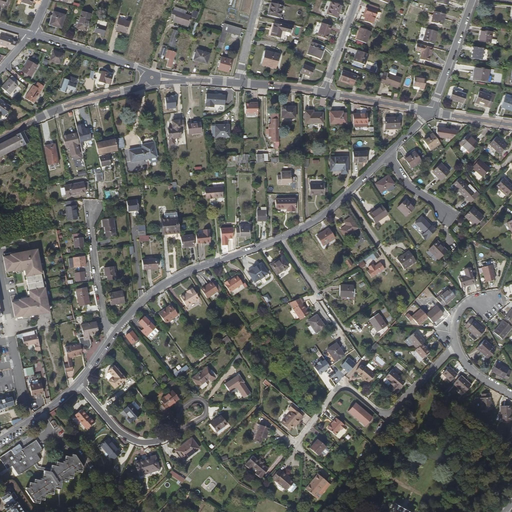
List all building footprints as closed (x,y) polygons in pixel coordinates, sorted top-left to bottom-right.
[(337,19),(342,6),(331,2),(327,15),(337,19)] [(279,18),(282,5),(271,3),(268,15),(279,18)] [(367,8),(364,14),(363,17),(365,18),(364,22),(372,25),(377,12),(367,8)] [(188,27),(191,17),(172,10),(169,19),(173,20),(172,22),(188,27)] [(60,29),(64,15),(53,12),(49,25),(60,29)] [(84,31),(89,15),(80,12),(76,29),(84,31)] [(440,26),(443,15),(432,12),(429,23),(440,26)] [(128,25),(117,22),(113,32),(124,36),(128,25)] [(281,38),(284,25),(274,23),(271,36),(281,38)] [(326,40),(331,27),(322,23),(317,36),(326,40)] [(92,34),(99,36),(102,36),(104,28),(94,26),(92,34)] [(366,44),(370,32),(360,28),(356,40),(366,44)] [(432,45),(435,32),(425,30),(421,42),(432,45)] [(491,43),(493,32),(481,30),(479,41),(491,43)] [(221,31),(217,47),(222,49),(227,33),(221,31)] [(175,43),(178,34),(173,33),(169,45),(175,47),(176,44),(175,43)] [(10,50),(17,42),(11,40),(11,38),(0,34),(0,44),(8,47),(7,49),(10,50)] [(318,48),(320,44),(312,42),(308,54),(321,59),(324,50),(320,49),(318,48)] [(159,57),(163,58),(167,46),(163,44),(159,57)] [(416,64),(423,66),(425,61),(428,62),(432,48),(415,44),(414,51),(420,52),(419,60),(417,59),(416,64)] [(482,59),(483,48),(473,47),(471,58),(482,59)] [(364,65),(368,54),(358,50),(354,61),(364,65)] [(59,64),(63,54),(52,51),(49,60),(59,64)] [(173,68),(178,53),(169,51),(167,59),(170,60),(168,66),(173,68)] [(206,64),(209,55),(196,51),(194,60),(206,64)] [(262,65),(270,66),(273,67),(273,65),(278,66),(280,54),(265,51),(262,65)] [(34,54),(32,57),(39,63),(44,58),(42,55),(38,58),(34,54)] [(227,73),(231,60),(221,57),(218,70),(227,73)] [(31,76),(38,67),(29,60),(22,69),(31,76)] [(310,77),(314,70),(303,65),(300,72),(310,77)] [(390,68),(388,73),(395,76),(397,70),(390,68)] [(487,80),(488,71),(475,68),(473,78),(487,80)] [(356,87),(360,77),(342,70),(339,81),(356,87)] [(109,84),(111,75),(100,72),(98,82),(104,84),(105,83),(109,84)] [(383,75),(380,83),(385,84),(385,83),(399,89),(402,78),(395,76),(388,73),(387,77),(383,75)] [(9,94),(20,82),(11,75),(0,87),(9,94)] [(73,91),(77,79),(70,77),(69,81),(62,79),(59,90),(65,92),(66,89),(73,91)] [(424,89),(425,79),(414,78),(413,86),(419,87),(419,88),(424,89)] [(31,91),(30,90),(27,95),(34,100),(43,87),(39,84),(36,88),(34,87),(31,91)] [(466,95),(453,90),(449,99),(463,103),(466,95)] [(490,108),(495,95),(492,94),(491,96),(479,92),(475,103),(490,108)] [(223,94),(206,93),(204,106),(222,107),(223,94)] [(511,99),(510,99),(505,97),(501,107),(511,110),(511,99)] [(0,113),(2,115),(8,106),(0,99),(0,113)] [(257,113),(257,101),(252,101),(252,103),(249,103),(244,103),(244,113),(257,113)] [(296,106),(281,105),(281,120),(296,121),(296,106)] [(322,122),(321,111),(312,111),(312,109),(303,109),(304,122),(322,122)] [(334,113),(334,111),(329,111),(330,123),(345,123),(345,113),(341,113),(334,113)] [(367,123),(366,114),(352,114),(352,124),(367,123)] [(399,130),(399,119),(385,119),(385,130),(399,130)] [(201,132),(199,122),(186,124),(188,134),(201,132)] [(83,124),(75,125),(79,140),(90,137),(88,126),(84,127),(83,124)] [(215,137),(225,137),(225,125),(214,125),(215,137)] [(23,134),(35,128),(35,126),(0,143),(0,156),(17,147),(27,142),(23,134)] [(180,138),(178,128),(166,130),(168,139),(180,138)] [(62,133),(63,139),(65,145),(66,144),(68,153),(72,157),(78,156),(75,145),(73,146),(72,143),(75,142),(78,142),(75,130),(70,132),(62,133)] [(469,153),(480,142),(469,132),(459,144),(469,153)] [(440,142),(434,134),(429,137),(428,136),(423,139),(430,149),(440,142)] [(500,154),(507,146),(497,136),(489,144),(500,154)] [(117,149),(115,140),(95,144),(97,154),(117,151),(117,149)] [(57,161),(53,142),(43,145),(46,163),(57,161)] [(156,157),(153,143),(141,145),(142,148),(128,151),(131,162),(156,157)] [(365,163),(366,152),(352,151),(352,162),(365,163)] [(421,161),(415,152),(410,156),(409,155),(405,158),(411,168),(421,161)] [(346,174),(346,158),(329,158),(330,171),(340,171),(340,174),(346,174)] [(476,170),(474,173),(480,178),(482,176),(483,176),(490,168),(480,159),(472,167),(476,170)] [(450,172),(441,163),(434,170),(438,175),(437,176),(441,180),(450,172)] [(9,164),(3,166),(6,176),(12,174),(9,164)] [(285,183),(290,182),(290,171),(280,172),(280,175),(276,175),(276,184),(285,184),(285,183)] [(394,185),(388,176),(375,185),(381,193),(394,185)] [(475,192),(460,177),(453,184),(468,199),(475,192)] [(511,187),(511,185),(503,178),(496,186),(506,194),(511,187)] [(308,183),(308,193),(316,193),(316,194),(324,194),(323,183),(308,183)] [(88,191),(87,184),(73,186),(74,196),(84,195),(84,191),(88,191)] [(74,196),(73,186),(64,186),(66,197),(74,196)] [(209,189),(209,198),(213,197),(213,198),(222,197),(222,187),(212,188),(212,189),(209,189)] [(136,198),(126,200),(127,211),(138,209),(136,198)] [(295,208),(294,198),(284,199),(275,199),(275,209),(286,208),(286,211),(294,211),(294,208),(295,208)] [(73,201),(65,202),(66,207),(65,207),(67,221),(76,220),(75,212),(76,212),(75,206),(74,206),(73,201)] [(405,216),(413,208),(410,204),(408,205),(404,201),(397,208),(405,216)] [(378,221),(387,214),(381,205),(371,212),(378,221)] [(484,216),(474,207),(465,216),(475,225),(484,216)] [(257,221),(266,222),(266,212),(257,212),(257,221)] [(344,236),(357,227),(350,217),(343,221),(346,225),(339,229),(344,236)] [(424,233),(430,227),(421,217),(414,223),(424,233)] [(115,236),(112,218),(103,219),(104,227),(105,226),(107,236),(115,236)] [(160,219),(161,235),(179,233),(176,218),(160,219)] [(455,233),(459,228),(455,224),(451,229),(455,233)] [(235,230),(235,238),(243,238),(249,237),(249,226),(239,226),(239,230),(235,230)] [(431,226),(430,227),(424,233),(421,235),(426,240),(436,231),(431,226)] [(195,233),(196,243),(200,242),(205,242),(209,241),(208,228),(202,229),(202,232),(195,233)] [(219,229),(221,246),(227,245),(227,239),(232,239),(232,228),(219,229)] [(322,246),(334,238),(328,228),(316,236),(322,246)] [(75,248),(83,247),(82,238),(81,238),(80,234),(73,235),(75,248)] [(179,237),(181,248),(193,246),(191,235),(179,237)] [(438,259),(446,251),(437,241),(428,250),(438,259)] [(10,256),(3,257),(5,272),(13,271),(13,272),(22,271),(21,268),(23,267),(24,269),(29,298),(30,300),(28,301),(27,298),(18,300),(19,301),(11,303),(14,318),(22,316),(22,318),(29,316),(32,316),(48,313),(46,305),(47,305),(45,292),(44,292),(40,270),(41,270),(38,258),(37,258),(36,250),(10,255),(10,256)] [(415,261),(408,251),(396,259),(403,269),(415,261)] [(86,266),(84,257),(73,259),(74,268),(86,266)] [(288,267),(282,258),(270,266),(276,275),(288,267)] [(349,267),(353,264),(348,258),(345,260),(349,267)] [(157,269),(156,259),(145,260),(146,270),(157,269)] [(367,271),(371,277),(384,268),(380,262),(374,266),(373,264),(368,267),(370,269),(367,271)] [(268,274),(261,264),(247,273),(254,283),(268,274)] [(491,265),(481,268),(485,282),(494,279),(491,265)] [(108,280),(119,279),(118,274),(117,274),(116,271),(113,272),(113,266),(103,267),(105,276),(107,276),(108,280)] [(467,283),(473,281),(469,267),(463,269),(465,276),(458,278),(460,287),(468,285),(467,283)] [(74,273),(74,281),(85,281),(84,272),(74,273)] [(228,292),(241,284),(235,276),(228,281),(227,280),(223,282),(223,284),(222,284),(228,292)] [(210,281),(199,288),(205,297),(217,290),(210,281)] [(185,305),(197,297),(190,286),(185,290),(185,291),(179,296),(185,305)] [(353,297),(353,286),(340,286),(339,297),(353,297)] [(87,296),(85,288),(76,290),(79,306),(89,304),(88,296),(87,296)] [(436,299),(443,307),(455,296),(448,288),(436,299)] [(125,301),(123,291),(109,294),(111,304),(125,301)] [(300,299),(291,303),(290,304),(294,310),(293,310),(300,321),(309,315),(302,304),(303,303),(300,299)] [(171,305),(162,312),(163,313),(172,306),(171,305)] [(163,313),(162,312),(159,314),(166,324),(178,315),(172,306),(163,313)] [(427,317),(432,323),(443,315),(436,306),(425,315),(427,317)] [(427,317),(425,315),(420,309),(411,317),(408,313),(405,316),(410,322),(413,319),(418,325),(427,317)] [(386,326),(377,314),(368,320),(377,332),(386,326)] [(324,328),(316,316),(307,321),(315,334),(324,328)] [(139,323),(145,329),(150,323),(144,317),(139,323)] [(477,339),(484,331),(471,319),(464,327),(471,333),(468,336),(474,341),(476,338),(477,339)] [(501,339),(511,327),(503,321),(493,332),(501,339)] [(85,353),(88,352),(93,345),(92,339),(91,339),(90,335),(98,333),(96,323),(83,326),(86,339),(80,340),(82,349),(83,349),(83,351),(85,353)] [(150,323),(145,329),(142,332),(146,336),(155,328),(150,323)] [(424,343),(426,341),(417,331),(409,338),(418,348),(424,343)] [(137,339),(132,332),(128,334),(127,333),(124,336),(131,344),(137,339)] [(39,346),(36,334),(34,335),(22,337),(21,337),(23,347),(28,346),(28,344),(33,343),(34,347),(39,346)] [(227,336),(221,341),(224,345),(230,340),(227,336)] [(487,359),(494,351),(484,341),(476,349),(487,359)] [(418,348),(417,349),(416,349),(424,358),(431,351),(424,343),(418,348)] [(75,356),(82,355),(79,344),(64,347),(66,357),(71,356),(71,357),(75,356)] [(335,363),(343,356),(335,345),(327,350),(335,363)] [(76,358),(75,356),(71,357),(71,356),(66,357),(68,365),(71,364),(70,359),(76,358)] [(324,359),(313,366),(319,375),(330,368),(324,359)] [(370,359),(365,366),(371,371),(376,365),(370,359)] [(63,366),(65,373),(73,371),(71,364),(68,365),(63,366)] [(506,374),(508,371),(496,364),(490,372),(505,382),(509,376),(506,374)] [(371,371),(365,366),(363,367),(360,365),(355,371),(358,373),(358,374),(360,376),(362,377),(361,379),(366,383),(373,375),(370,372),(371,371)] [(114,389),(125,379),(114,366),(107,371),(113,378),(108,382),(114,389)] [(23,369),(24,376),(34,375),(33,367),(23,369)] [(450,382),(456,374),(448,367),(441,374),(450,382)] [(394,394),(405,382),(391,370),(384,378),(382,380),(382,382),(386,385),(388,385),(389,384),(391,386),(388,389),(394,394)] [(209,379),(203,371),(192,379),(198,387),(209,379)] [(243,398),(249,393),(242,382),(237,374),(223,384),(229,391),(235,387),(243,398)] [(460,376),(453,384),(463,393),(470,385),(460,376)] [(43,393),(41,384),(29,386),(31,396),(43,393)] [(172,404),(174,402),(178,399),(172,391),(161,400),(163,404),(162,405),(166,410),(172,405),(172,404)] [(488,398),(488,394),(480,395),(480,399),(478,399),(479,411),(490,410),(489,398),(488,398)] [(0,409),(13,405),(11,397),(10,398),(9,396),(5,397),(6,399),(0,400),(0,409)] [(365,426),(372,418),(356,404),(357,403),(355,401),(347,411),(365,426)] [(303,411),(293,403),(291,406),(294,409),(291,412),(281,423),(289,430),(292,426),(295,423),(297,425),(303,417),(300,414),(303,411)] [(131,424),(141,415),(137,411),(136,411),(131,404),(123,410),(129,418),(127,420),(131,424)] [(203,411),(203,409),(202,407),(201,405),(200,404),(197,404),(195,404),(193,405),(192,407),(191,409),(192,411),(193,413),(194,414),(195,415),(197,415),(198,415),(199,415),(201,414),(202,412),(203,411)] [(510,421),(509,406),(499,407),(500,421),(510,421)] [(87,429),(95,423),(90,418),(82,409),(75,415),(87,429)] [(227,423),(221,415),(210,423),(216,432),(227,423)] [(345,425),(337,418),(327,429),(335,436),(341,430),(342,431),(345,427),(344,426),(345,425)] [(54,420),(50,423),(54,429),(58,426),(54,420)] [(266,439),(269,428),(260,425),(254,442),(261,444),(262,438),(266,439)] [(108,438),(100,445),(109,455),(108,456),(112,460),(120,453),(108,438)] [(199,448),(191,438),(175,450),(183,460),(199,448)] [(34,465),(36,469),(39,467),(36,464),(41,460),(37,455),(43,450),(36,440),(22,449),(21,448),(22,447),(20,443),(14,447),(18,452),(15,454),(12,450),(0,457),(0,458),(7,470),(12,466),(18,475),(34,465)] [(314,443),(312,445),(309,449),(317,456),(322,452),(326,447),(317,440),(314,443)] [(39,467),(36,469),(44,471),(42,479),(40,479),(40,481),(34,479),(33,483),(29,482),(28,487),(25,488),(25,490),(33,503),(39,504),(40,500),(44,501),(46,493),(53,494),(54,488),(60,490),(62,481),(67,482),(68,478),(72,479),(73,473),(75,473),(75,472),(81,473),(83,466),(75,455),(72,454),(71,457),(65,456),(64,462),(62,461),(61,463),(56,462),(55,466),(51,465),(50,469),(39,467)] [(149,470),(150,472),(159,469),(155,455),(143,459),(144,459),(135,462),(138,474),(149,470)] [(262,464),(258,461),(252,456),(244,465),(250,470),(252,468),(256,471),(254,474),(260,478),(268,469),(262,464)] [(285,477),(286,476),(282,472),(281,473),(278,470),(271,478),(286,491),(293,483),(288,480),(285,477)] [(168,474),(178,480),(181,477),(171,471),(168,474)] [(325,482),(316,474),(303,488),(312,496),(325,482)] [(22,511),(16,502),(15,502),(10,496),(11,494),(7,490),(0,494),(0,496),(6,505),(4,506),(3,508),(5,510),(6,510),(9,509),(10,510),(7,511),(22,511)]
